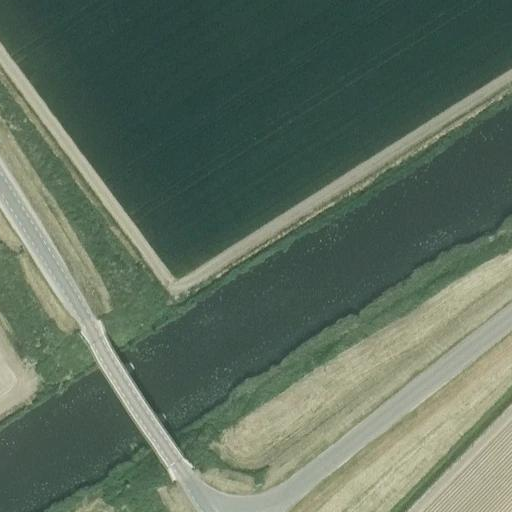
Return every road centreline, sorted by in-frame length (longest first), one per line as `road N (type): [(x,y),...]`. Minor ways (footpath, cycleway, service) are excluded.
road 1 (unclassified): [(207,511),(0,184)]
road 2 (unclassified): [(262,511),(511,316)]
